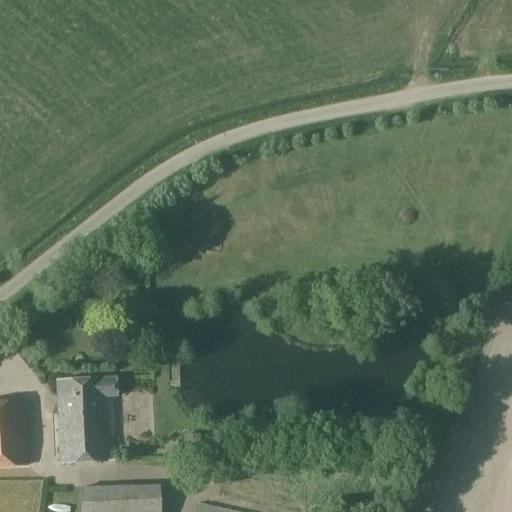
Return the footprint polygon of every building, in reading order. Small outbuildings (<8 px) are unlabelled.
[(308,294),(292,293),(288,318),(305,319),(308,294)] [(115,379),(56,382),(60,464),(106,462),(103,398),(116,397),(115,379)] [(0,468),(26,467),(22,402),(0,403),(0,468)] [(200,445),(183,446),(183,456),(200,456),(200,445)] [(0,501),(21,501),(17,511),(36,511),(35,477),(0,478),(0,501)] [(159,511),(159,485),(79,488),(79,511),(159,511)]
